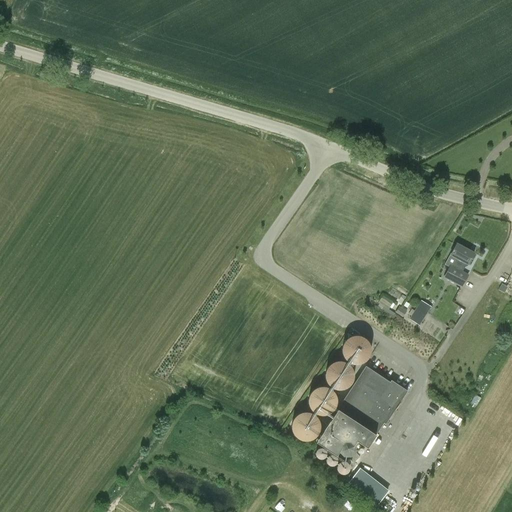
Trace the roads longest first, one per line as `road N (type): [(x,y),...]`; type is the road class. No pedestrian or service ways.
road 1 (unclassified): [(0,45),(278,128),(435,193)]
road 2 (residential): [(428,372),(511,242)]
